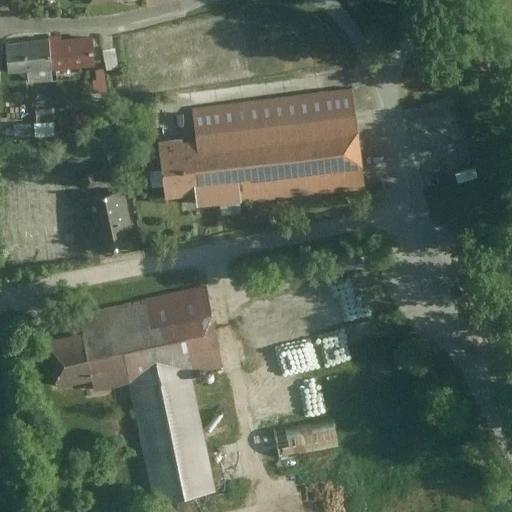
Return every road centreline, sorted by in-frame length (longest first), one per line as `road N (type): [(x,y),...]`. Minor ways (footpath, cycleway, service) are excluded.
road 1 (residential): [(7,291),(410,202)]
road 2 (tertiary): [(511,454),(442,308),(410,202)]
road 3 (residential): [(4,0),(7,30),(88,26),(203,0)]
road 4 (tertiary): [(410,202),(381,74)]
